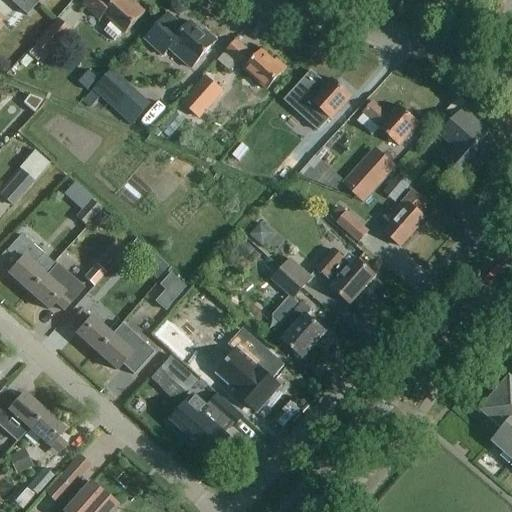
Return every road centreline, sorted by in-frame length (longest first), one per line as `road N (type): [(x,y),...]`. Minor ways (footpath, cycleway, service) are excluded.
road 1 (residential): [(511,158),(467,244),(234,511)]
road 2 (secondary): [(290,511),(511,254)]
road 3 (residential): [(215,511),(0,321)]
road 4 (tertiary): [(511,80),(462,56),(273,0)]
